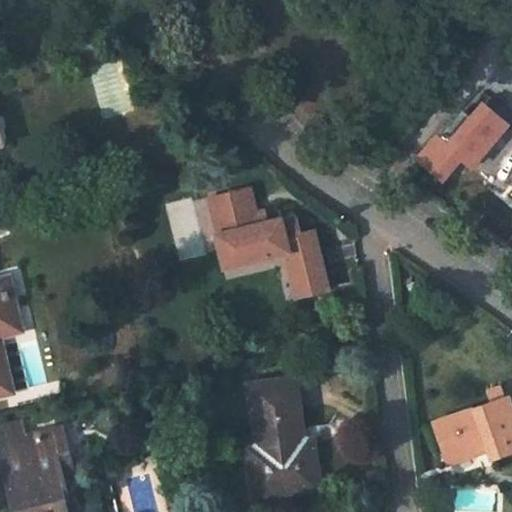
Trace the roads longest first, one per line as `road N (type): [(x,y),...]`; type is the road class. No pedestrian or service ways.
road 1 (residential): [(402,511),(365,205)]
road 2 (unclassified): [(365,205),(271,132),(240,90),(196,0)]
road 3 (residential): [(397,161),(511,21)]
road 4 (unclassified): [(511,303),(365,205)]
